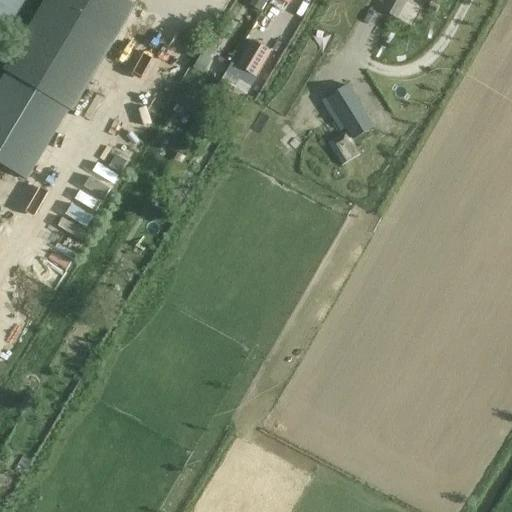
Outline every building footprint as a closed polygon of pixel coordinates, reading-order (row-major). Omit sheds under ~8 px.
[(0,0),(0,45),(27,0),(0,0)] [(0,166),(26,184),(69,111),(73,113),(136,7),(124,0),(47,0),(4,72),(6,73),(0,82),(0,166)] [(261,13),(269,0),(252,0),(249,6),(261,13)] [(279,0),(272,0),(270,4),(281,11),(286,4),(279,0)] [(400,0),(391,0),(385,13),(413,28),(422,11),(400,0)] [(252,86),(272,53),(253,41),(233,75),(252,86)] [(213,95),(204,110),(215,116),(224,100),(225,101),(233,86),(234,84),(223,77),(212,94),(213,95)] [(349,84),(326,99),(353,141),(375,128),(349,84)] [(313,161),(327,155),(317,131),(302,137),(313,161)]
